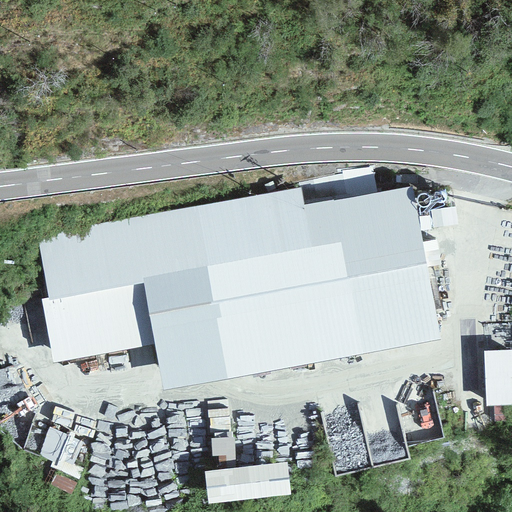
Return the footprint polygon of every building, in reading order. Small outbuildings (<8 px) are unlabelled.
[(41,300),(53,364),(153,345),(161,392),(443,340),(413,182),(304,203),(301,187),(36,236),(48,299),(41,300)] [(494,427),(511,426),(511,362),(492,363),(494,427)] [(216,407),(220,452),(239,450),(235,405),(216,407)] [(54,435),(43,473),(81,485),(93,446),(54,435)] [(219,474),(242,473),(242,453),(218,454),(219,474)] [(214,511),(298,511),(298,486),(213,489),(214,511)] [(63,488),(57,504),(78,511),(83,495),(63,488)]
